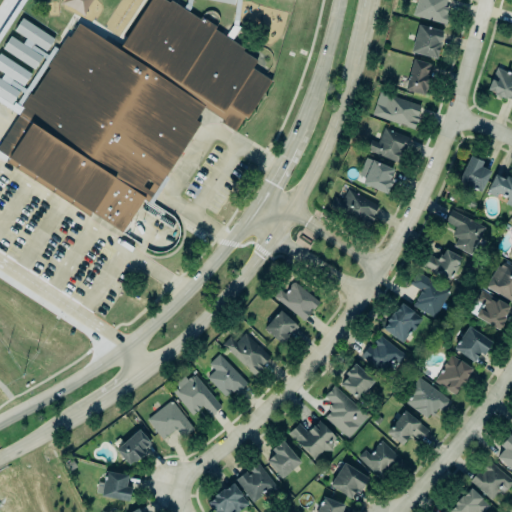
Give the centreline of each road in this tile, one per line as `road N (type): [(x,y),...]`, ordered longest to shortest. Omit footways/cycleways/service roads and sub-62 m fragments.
road 1 (residential): [(179,484),(292,388),(384,272),(444,153),(491,0)]
road 2 (tertiary): [(233,241),(122,349),(0,420)]
road 3 (tertiary): [(297,213),(337,128),(369,7)]
road 4 (tertiary): [(143,371),(200,325),(279,240)]
road 5 (tertiary): [(336,0),(319,80),(281,171)]
road 6 (residential): [(511,376),(402,511)]
